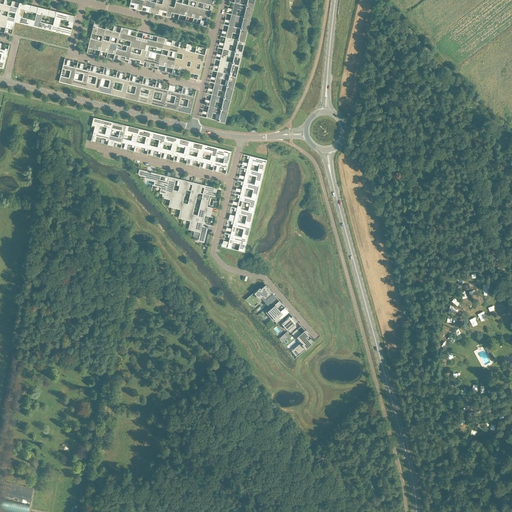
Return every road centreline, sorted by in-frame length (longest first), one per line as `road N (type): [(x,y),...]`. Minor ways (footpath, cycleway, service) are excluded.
road 1 (secondary): [(416,511),(330,173)]
road 2 (residential): [(320,340),(261,276),(215,257),(229,181)]
road 3 (unclassified): [(193,127),(6,81)]
road 4 (residential): [(203,86),(74,55),(82,2)]
road 5 (track): [(384,0),(499,126)]
road 6 (residential): [(85,145),(229,181)]
road 7 (residential): [(82,2),(216,35)]
